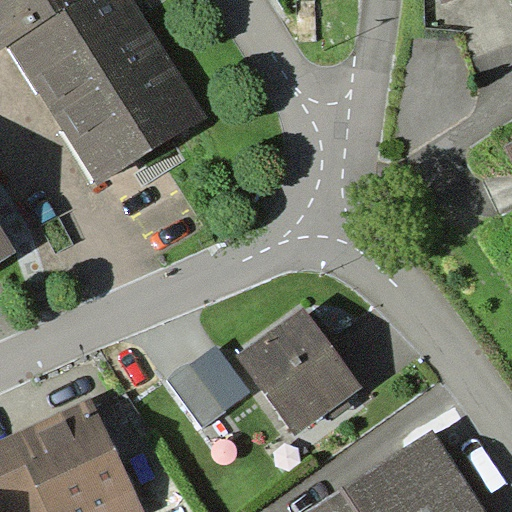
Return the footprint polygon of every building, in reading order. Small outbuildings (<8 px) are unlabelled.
[(0,0),(0,48),(7,45),(96,184),(207,114),(134,0),(0,0)] [(511,139),(502,145),(511,163),(511,139)] [(0,262),(17,252),(0,224),(0,262)] [(304,307),(237,355),(294,435),(361,388),(304,307)] [(251,393),(216,345),(168,380),(203,428),(251,393)] [(144,511),(90,397),(0,439),(0,469),(20,511),(144,511)] [(485,511),(433,430),(305,511),(485,511)] [(20,511),(0,469),(0,511),(20,511)]
